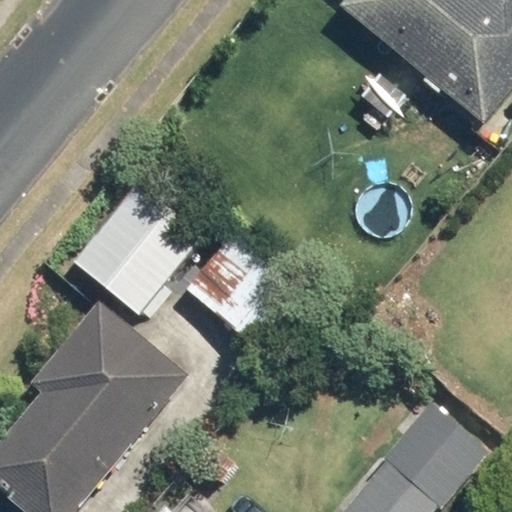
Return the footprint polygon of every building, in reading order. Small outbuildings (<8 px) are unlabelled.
[(511,2),(509,0),(357,0),(344,15),(477,132),(511,92),(511,2)] [(383,74),(354,107),(389,137),(417,104),(383,74)] [(82,267),(142,314),(196,246),(136,199),(82,267)] [(235,235),(189,293),(266,355),(313,296),(235,235)] [(0,480),(38,511),(66,511),(181,376),(108,315),(0,444),(0,480)] [(353,511),(424,511),(465,460),(420,426),(353,511)] [(219,443),(190,478),(224,505),(252,470),(219,443)]
